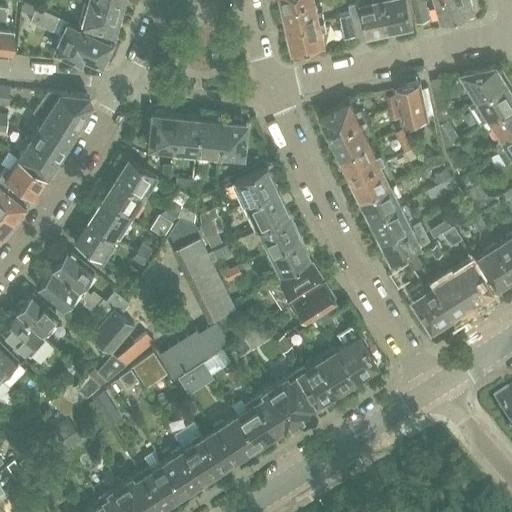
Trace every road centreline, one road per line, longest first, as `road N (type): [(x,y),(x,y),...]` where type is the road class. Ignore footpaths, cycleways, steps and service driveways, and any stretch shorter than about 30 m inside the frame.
road 1 (residential): [(431,389),(348,255),(270,95)]
road 2 (residential): [(270,95),(511,30)]
road 3 (residential): [(0,271),(103,133),(128,86)]
road 4 (tertiary): [(243,511),(431,389)]
road 5 (residential): [(128,86),(0,67)]
road 6 (residential): [(511,479),(431,389)]
